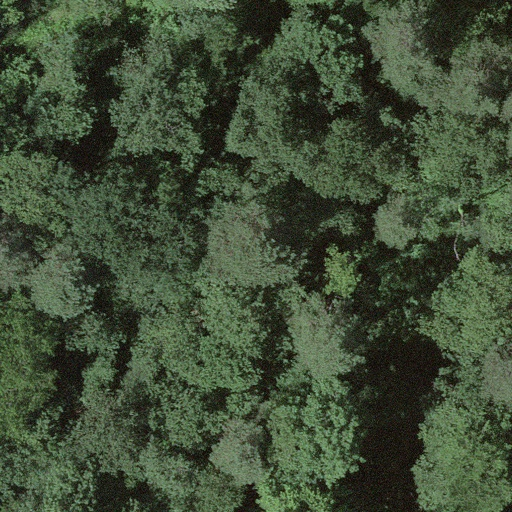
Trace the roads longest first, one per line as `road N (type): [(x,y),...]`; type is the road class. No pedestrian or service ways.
road 1 (track): [(0,442),(511,298)]
road 2 (track): [(0,32),(141,0)]
